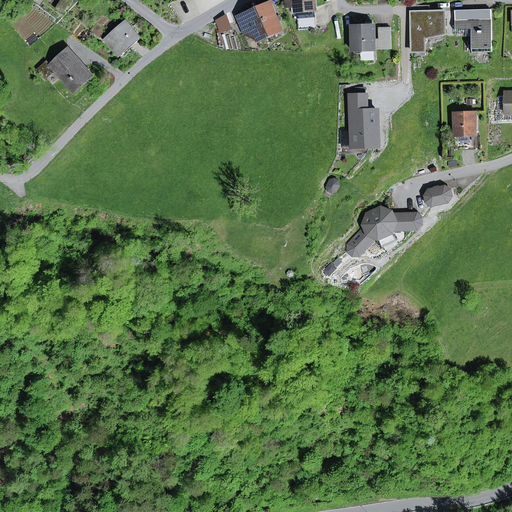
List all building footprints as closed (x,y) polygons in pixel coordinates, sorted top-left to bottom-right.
[(61,0),(63,1),(57,9),(63,13),(71,0),(61,0)] [(297,6),(289,7),(288,0),(285,0),(286,9),(292,8),(292,14),(296,17),(298,17),(297,11),(297,6)] [(297,6),(297,11),(315,10),(316,10),(314,0),(288,0),(289,7),(297,6)] [(283,30),(271,3),(249,13),(247,14),(253,26),(256,34),(259,40),(283,30)] [(299,30),(317,29),(315,10),(297,11),(298,17),(299,30)] [(455,28),(456,31),(472,31),(476,31),(476,11),(488,11),(488,20),(492,20),(492,10),(466,11),(467,27),(455,28)] [(446,33),(445,11),(430,12),(430,17),(412,21),(411,21),(412,44),(426,44),(426,37),(446,33)] [(455,11),(455,28),(467,27),(466,11),(455,11)] [(472,31),(473,53),(492,53),(492,20),(488,20),(488,11),(476,11),(476,31),(472,31)] [(412,21),(430,17),(430,12),(418,12),(411,12),(412,21)] [(247,14),(238,17),(244,30),(253,26),(247,14)] [(223,34),(235,29),(229,15),(217,20),(223,34)] [(126,23),(107,40),(118,53),(138,37),(126,23)] [(361,54),(365,51),(374,50),(376,50),(375,25),(365,25),(352,26),(353,51),(356,54),(361,54)] [(246,35),(259,40),(256,34),(253,26),(244,30),(246,35)] [(379,28),(380,50),(392,49),(391,27),(379,28)] [(118,53),(121,56),(140,39),(138,37),(118,53)] [(412,52),(426,51),(426,44),(412,44),(412,52)] [(55,71),(75,93),(93,76),(86,68),(82,71),(76,64),(78,63),(68,50),(51,66),(55,71)] [(361,60),(374,59),(374,50),(365,51),(361,54),(361,60)] [(82,71),(86,68),(80,61),(78,63),(76,64),(82,71)] [(38,70),(46,79),(55,71),(51,66),(47,62),(38,70)] [(350,89),(350,96),(367,96),(367,88),(350,89)] [(368,111),(367,96),(350,96),(352,147),(380,146),(378,111),(368,111)] [(456,151),(477,150),(476,113),(455,113),(456,151)] [(24,157),(29,162),(35,157),(30,152),(24,157)] [(337,192),(340,185),(339,181),(335,179),(330,180),(327,187),(328,191),(332,193),(337,192)] [(432,206),(449,202),(452,197),(451,190),(445,187),(429,190),(425,196),(427,202),(432,206)] [(380,240),(393,234),(395,231),(418,230),(423,225),(423,218),(418,214),(401,214),(401,217),(396,218),(394,214),(393,211),(382,207),(367,214),(363,225),(364,228),(348,245),(348,252),(353,256),(360,256),(376,239),(379,240),(380,240)] [(383,248),(397,241),(393,234),(380,240),(383,248)]
